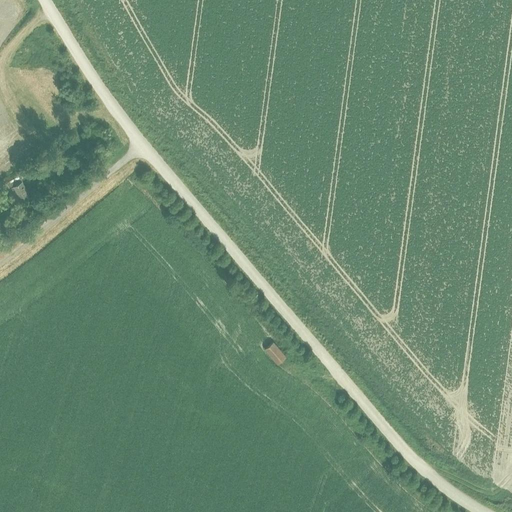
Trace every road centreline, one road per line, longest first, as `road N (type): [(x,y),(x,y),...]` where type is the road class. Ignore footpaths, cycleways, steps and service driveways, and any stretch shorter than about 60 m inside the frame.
road 1 (tertiary): [(484,511),(402,446),(142,146)]
road 2 (track): [(51,11),(17,40),(3,65),(14,100),(33,119),(66,124),(112,107)]
road 3 (tertiary): [(142,146),(44,0)]
road 4 (track): [(0,262),(103,177)]
